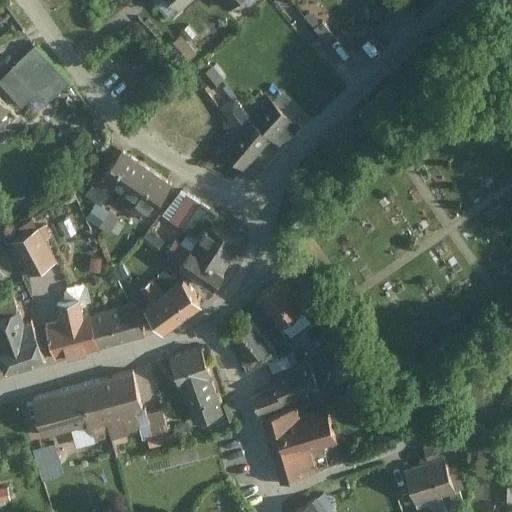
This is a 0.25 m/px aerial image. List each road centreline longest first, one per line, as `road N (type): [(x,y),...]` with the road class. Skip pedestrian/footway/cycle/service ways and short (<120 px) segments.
road 1 (residential): [(26,0),(122,129),(257,214)]
road 2 (residential): [(257,214),(287,166),(457,0)]
road 3 (residential): [(0,393),(164,345),(200,326)]
road 4 (residential): [(200,326),(247,414),(269,511)]
road 5 (residential): [(200,326),(254,265),(257,214)]
